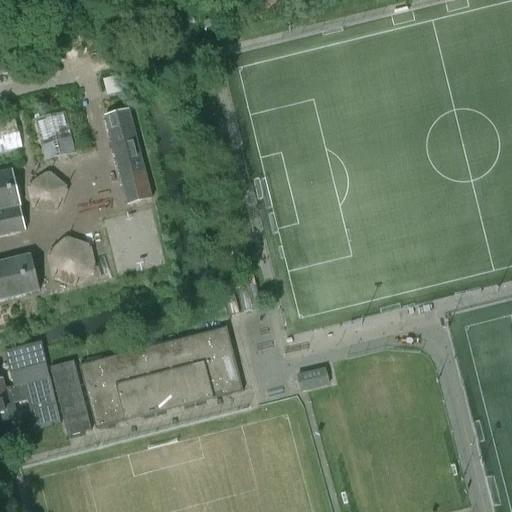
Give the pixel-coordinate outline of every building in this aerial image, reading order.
[(119,76),(102,80),(106,96),(123,92),(119,76)] [(104,116),(127,206),(151,200),(128,110),(104,116)] [(65,113),(34,121),(45,161),(75,154),(65,113)] [(27,126),(0,132),(0,161),(34,154),(27,126)] [(0,235),(25,229),(11,169),(0,171),(0,235)] [(64,209),(61,173),(32,175),(35,211),(64,209)] [(76,286),(80,273),(91,276),(99,245),(59,234),(50,266),(57,268),(54,280),(76,286)] [(31,255),(0,262),(0,300),(39,291),(31,255)] [(242,393),(226,329),(152,348),(169,411),(242,393)] [(39,381),(36,368),(45,366),(42,352),(33,354),(31,347),(7,352),(15,387),(19,404),(28,402),(31,413),(53,408),(46,379),(39,381)] [(169,411),(152,348),(79,367),(95,431),(169,411)] [(64,438),(87,433),(70,364),(46,370),(64,438)] [(297,377),(300,392),(328,386),(324,370),(297,377)] [(7,390),(0,391),(0,412),(5,412),(3,402),(10,400),(7,390)]
